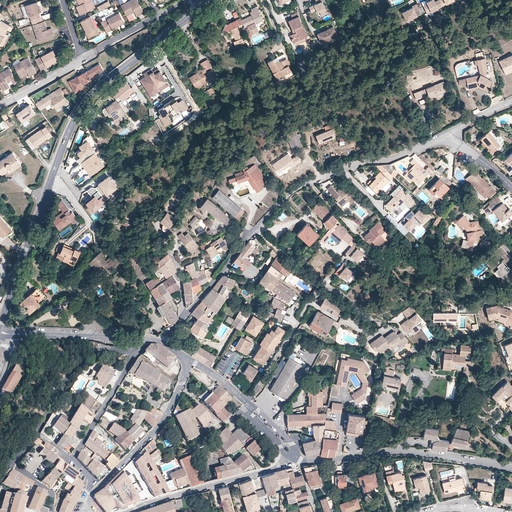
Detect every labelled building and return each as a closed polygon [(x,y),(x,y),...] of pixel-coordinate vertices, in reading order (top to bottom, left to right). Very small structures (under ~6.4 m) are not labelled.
[(95,8),(90,0),(77,0),(80,5),(76,7),(80,15),(95,8)] [(144,12),(136,0),(131,0),(121,6),(129,21),(134,19),(131,13),(134,12),(136,16),(144,12)] [(327,12),(322,0),(315,0),(317,3),(309,6),(311,11),(316,9),(317,12),(319,11),(321,15),(327,12)] [(438,8),(442,5),(439,0),(436,0),(434,1),(433,0),(428,0),(426,1),(427,3),(423,5),(427,13),(438,8)] [(111,5),(109,1),(101,5),(103,9),(111,5)] [(41,12),(40,9),(39,9),(38,6),(36,2),(35,2),(21,7),(25,17),(29,16),(30,16),(33,25),(42,22),(41,17),(40,17),(38,13),(40,13),(41,12)] [(421,13),(416,3),(415,4),(414,4),(414,5),(414,4),(412,6),(412,7),(402,11),(406,20),(416,15),(417,15),(421,13)] [(263,20),(257,8),(251,11),(250,12),(251,15),(241,20),(244,27),(247,25),(251,34),(255,32),(258,30),(256,26),(255,23),(259,22),(263,20)] [(10,31),(13,27),(0,20),(3,16),(0,12),(0,33),(2,34),(1,37),(0,38),(0,45),(2,47),(8,36),(5,34),(7,29),(10,31)] [(307,36),(298,16),(299,16),(297,12),(291,15),(292,17),(292,18),(288,20),(293,31),(295,30),(296,32),(294,33),(290,34),(293,42),(294,42),(304,37),(307,36)] [(99,34),(92,21),(99,18),(96,13),(80,21),(83,26),(87,33),(86,33),(89,39),(99,34)] [(124,22),(119,13),(101,22),(106,32),(112,29),(112,28),(124,22)] [(242,23),(240,17),(226,23),(225,23),(223,28),(227,30),(231,28),(235,37),(234,37),(235,40),(233,41),(235,46),(244,42),(237,26),(242,23)] [(54,36),(51,28),(47,29),(44,21),(42,22),(33,25),(38,41),(54,36)] [(338,35),(333,26),(317,34),(322,43),(338,35)] [(313,49),(311,45),(312,44),(311,43),(305,46),(308,52),(313,49)] [(58,59),(53,50),(45,55),(41,57),(35,60),(40,70),(46,67),(46,66),(53,62),(58,59)] [(288,65),(289,64),(283,53),(268,61),(277,78),(291,70),(288,65)] [(511,54),(499,61),(504,71),(511,67),(511,54)] [(36,72),(28,58),(20,62),(14,66),(18,74),(26,70),(28,73),(29,76),(36,72)] [(487,69),(485,58),(474,60),(475,65),(478,65),(479,71),(487,69)] [(217,79),(212,70),(204,75),(203,73),(206,71),(205,70),(211,66),(206,59),(200,63),(204,68),(201,70),(202,71),(199,74),(197,72),(192,75),(193,77),(190,79),(194,86),(198,84),(199,86),(207,81),(209,84),(217,79)] [(90,78),(98,74),(97,73),(103,70),(99,63),(91,68),(91,69),(89,71),(88,69),(75,77),(76,78),(73,79),(73,78),(68,81),(75,93),(84,87),(82,84),(91,79),(90,78)] [(15,79),(9,68),(0,73),(0,86),(2,91),(9,87),(7,83),(15,79)] [(166,81),(158,68),(153,71),(151,68),(143,73),(145,76),(140,79),(147,92),(151,90),(153,94),(165,87),(163,82),(166,81)] [(488,79),(488,78),(485,77),(480,75),(466,78),(467,83),(468,88),(479,85),(488,89),(492,81),(488,79)] [(120,100),(134,88),(132,86),(130,87),(125,80),(110,92),(116,99),(103,108),(102,109),(102,111),(105,115),(107,114),(109,117),(112,115),(114,119),(112,120),(115,124),(122,119),(120,115),(128,110),(120,100)] [(448,93),(443,81),(436,84),(434,80),(423,85),(422,81),(419,82),(419,81),(414,83),(415,87),(416,87),(418,91),(414,93),(416,99),(425,95),(427,95),(428,97),(430,102),(440,99),(439,96),(443,94),(448,93)] [(64,99),(60,93),(61,90),(60,87),(54,91),(53,91),(35,103),(40,110),(52,101),(55,105),(64,99)] [(175,98),(158,109),(161,114),(159,115),(165,125),(171,121),(167,113),(168,112),(174,108),(176,111),(181,107),(183,110),(188,107),(183,99),(178,102),(175,98)] [(56,108),(66,101),(64,99),(55,105),(56,108)] [(16,113),(22,121),(35,112),(29,103),(16,113)] [(52,137),(46,128),(29,139),(37,149),(41,146),(40,145),(52,137)] [(287,139),(297,134),(295,129),(285,135),(287,139)] [(326,132),(316,137),(319,145),(336,138),(332,130),(326,132)] [(503,140),(500,136),(497,136),(496,137),(490,130),(488,131),(500,145),(503,142),(503,140)] [(500,145),(488,131),(480,138),(483,142),(486,145),(489,149),(487,150),(491,155),(497,150),(496,149),(500,145)] [(302,146),(298,138),(301,137),(299,133),(297,134),(287,139),(293,151),(302,146)] [(95,154),(87,142),(79,148),(82,152),(77,155),(80,159),(77,161),(80,165),(81,164),(95,154)] [(20,164),(12,152),(0,160),(0,170),(6,166),(6,167),(7,167),(8,168),(8,167),(9,167),(10,167),(12,170),(20,164)] [(95,154),(81,164),(90,176),(104,166),(95,154)] [(288,154),(272,165),(278,174),(290,166),(291,168),(296,165),(292,159),(288,154)] [(297,156),(292,159),(296,165),(301,161),(297,156)] [(420,171),(423,168),(413,159),(410,162),(413,165),(409,170),(410,171),(408,174),(407,173),(404,175),(410,181),(413,179),(418,184),(426,176),(420,171)] [(262,177),(254,164),(248,168),(247,165),(242,168),(243,169),(245,172),(236,176),(237,179),(238,181),(248,178),(256,190),(262,186),(261,184),(265,182),(262,177)] [(263,176),(255,164),(254,164),(262,177),(263,176)] [(395,169),(390,164),(381,165),(390,173),(394,170),(395,169)] [(389,179),(392,175),(390,173),(381,165),(373,165),(380,171),(375,177),(376,178),(375,179),(372,182),(369,185),(368,186),(376,194),(382,188),(381,187),(383,185),(384,186),(390,180),(389,179)] [(435,173),(428,166),(425,169),(432,176),(435,173)] [(488,184),(483,177),(482,178),(475,170),(469,175),(470,177),(466,180),(472,187),(474,185),(485,198),(488,195),(490,197),(495,192),(490,186),(489,186),(488,184)] [(108,175),(97,183),(105,196),(117,188),(108,175)] [(441,196),(449,187),(439,178),(429,190),(438,198),(441,196)] [(368,188),(358,179),(355,183),(361,189),(364,192),(368,188)] [(355,199),(344,185),(339,189),(340,191),(338,192),(337,191),(331,185),(327,189),(337,200),(336,201),(341,206),(348,200),(350,203),(355,199)] [(406,195),(398,186),(391,193),(394,196),(386,204),(391,209),(396,204),(397,206),(403,201),(409,207),(414,202),(407,194),(406,195)] [(92,187),(87,191),(90,194),(93,192),(95,195),(86,202),(85,200),(81,203),(89,213),(92,211),(93,213),(107,202),(96,188),(92,187)] [(415,196),(420,190),(417,187),(412,193),(415,196)] [(244,210),(219,189),(212,197),(237,218),(244,210)] [(489,207),(500,199),(497,195),(488,202),(490,204),(488,205),(488,206),(489,207)] [(230,219),(217,206),(207,198),(204,200),(202,198),(197,203),(202,209),(205,207),(216,216),(217,214),(222,219),(226,223),(230,219)] [(78,219),(72,211),(71,211),(70,212),(68,209),(69,208),(62,199),(56,203),(63,211),(52,219),(59,229),(63,227),(62,224),(69,218),(71,221),(72,223),(74,222),(78,219)] [(511,217),(511,211),(509,208),(508,209),(506,207),(500,199),(489,207),(488,206),(484,210),(488,214),(493,210),(504,224),(511,217)] [(326,214),(329,211),(320,201),(312,208),(324,220),(328,216),(326,214)] [(442,212),(436,207),(432,212),(438,216),(441,213),(442,212)] [(404,224),(410,230),(418,223),(419,224),(421,221),(424,223),(431,217),(422,208),(415,214),(411,210),(406,216),(409,219),(404,224)] [(169,227),(176,219),(167,211),(159,220),(163,223),(168,228),(169,227)] [(334,223),(337,220),(332,214),(329,217),(324,222),(327,225),(325,227),(328,230),(332,226),(334,223)] [(477,228),(480,228),(479,221),(470,223),(463,215),(458,220),(463,226),(467,230),(470,229),(471,232),(467,232),(468,238),(465,248),(473,250),(474,246),(477,244),(479,239),(479,235),(481,235),(482,233),(483,232),(481,230),(477,231),(477,228)] [(11,229),(0,216),(0,234),(1,234),(3,236),(11,229)] [(192,226),(199,219),(195,216),(189,223),(192,226)] [(63,227),(71,221),(69,218),(62,224),(63,227)] [(309,243),(318,232),(306,222),(297,232),(309,243)] [(354,238),(347,232),(347,231),(340,225),(338,226),(336,229),(332,226),(328,230),(320,239),(324,243),(330,236),(332,234),(340,241),(340,240),(342,238),(343,239),(349,244),(354,238)] [(385,240),(380,235),(385,230),(381,225),(376,229),(373,226),(369,230),(370,231),(371,232),(367,235),(366,234),(363,237),(369,243),(372,241),(377,247),(381,243),(385,240)] [(170,236),(174,231),(169,227),(168,228),(165,231),(170,236)] [(195,242),(188,232),(184,235),(181,232),(178,235),(191,251),(195,248),(192,244),(195,242)] [(340,241),(332,234),(330,236),(337,242),(340,241)] [(229,244),(224,238),(223,239),(220,236),(211,242),(210,243),(210,244),(206,248),(211,255),(217,250),(216,249),(214,246),(218,242),(220,245),(223,249),(229,244)] [(491,244),(482,239),(479,245),(485,249),(491,244)] [(205,246),(208,244),(206,240),(199,244),(199,245),(200,244),(201,249),(205,246)] [(242,271),(253,258),(249,255),(248,254),(254,246),(252,244),(249,242),(235,259),(231,264),(242,271)] [(364,254),(357,248),(358,247),(354,244),(346,253),(350,257),(350,256),(353,258),(357,261),(364,254)] [(76,260),(80,251),(74,248),(73,250),(63,245),(60,252),(58,252),(55,257),(68,262),(70,257),(76,260)] [(511,271),(508,266),(507,266),(506,266),(504,264),(505,263),(511,257),(507,253),(501,246),(496,250),(497,251),(485,261),(489,266),(490,265),(494,269),(492,270),(496,274),(498,272),(504,279),(507,282),(511,279),(511,278),(511,276),(511,271)] [(271,289),(277,280),(279,277),(288,283),(297,269),(295,268),(277,256),(278,255),(272,249),(269,254),(276,258),(259,281),(271,289)] [(107,274),(120,262),(112,253),(109,257),(111,259),(107,262),(106,260),(102,256),(104,254),(101,251),(92,259),(95,262),(94,263),(98,267),(101,264),(103,266),(101,267),(107,274)] [(159,267),(171,258),(168,253),(166,255),(157,261),(158,262),(154,266),(156,269),(157,268),(159,267)] [(176,270),(171,258),(159,267),(162,271),(166,277),(176,270)] [(201,287),(200,283),(196,271),(193,261),(184,265),(186,269),(187,269),(189,275),(191,274),(192,277),(193,277),(191,279),(192,290),(192,291),(193,301),(197,296),(194,291),(198,290),(201,287)] [(353,272),(343,263),(337,270),(340,273),(339,273),(343,277),(347,280),(353,272)] [(213,277),(211,272),(210,269),(209,269),(209,267),(204,269),(207,279),(208,282),(213,277)] [(204,268),(196,271),(200,283),(207,279),(204,269),(204,268)] [(226,297),(230,291),(231,288),(235,279),(225,275),(223,276),(218,281),(223,284),(219,292),(213,288),(206,295),(220,306),(226,297)] [(169,293),(162,282),(162,283),(157,276),(146,283),(160,305),(157,307),(169,327),(172,325),(178,317),(168,300),(172,298),(169,293)] [(180,286),(173,276),(162,282),(169,293),(180,287),(180,286)] [(192,290),(191,279),(183,281),(184,292),(192,291),(192,290)] [(295,292),(277,280),(271,289),(289,301),(295,292)] [(139,285),(136,281),(130,285),(132,289),(134,288),(136,291),(139,289),(137,286),(139,285)] [(219,292),(223,284),(218,281),(213,288),(219,292)] [(28,313),(46,297),(37,286),(21,300),(14,298),(12,303),(18,305),(19,302),(28,313)] [(193,301),(192,291),(184,292),(186,307),(193,301)] [(217,311),(220,306),(206,295),(202,301),(208,306),(205,310),(202,313),(211,319),(217,311)] [(270,305),(277,308),(282,310),(285,303),(274,297),(270,305)] [(341,307),(325,298),(320,306),(325,310),(327,307),(333,310),(331,313),(336,316),(341,307)] [(205,310),(208,306),(202,301),(198,305),(205,310)] [(202,313),(205,310),(198,305),(191,313),(198,318),(198,317),(207,323),(211,319),(202,313)] [(511,325),(511,310),(503,307),(498,306),(496,305),(486,307),(488,319),(498,317),(506,320),(511,326),(511,325)] [(421,320),(416,314),(413,317),(411,314),(414,312),(410,306),(402,312),(406,318),(408,317),(409,319),(408,320),(401,325),(408,334),(411,331),(413,334),(419,329),(417,326),(416,324),(420,321),(421,320)] [(240,329),(250,312),(242,307),(234,319),(228,315),(225,320),(240,329)] [(452,307),(442,307),(442,314),(433,314),(433,322),(458,322),(458,314),(452,314),(452,307)] [(280,322),(283,314),(281,312),(282,310),(277,308),(275,314),(268,310),(266,315),(271,317),(280,322)] [(326,334),(334,320),(317,311),(308,326),(321,333),(321,332),(326,334)] [(261,325),(263,322),(253,315),(245,328),(255,334),(257,331),(258,330),(260,327),(261,325)] [(198,317),(198,318),(189,329),(203,337),(206,331),(205,330),(204,329),(205,327),(208,324),(207,323),(198,317)] [(511,326),(506,320),(498,317),(498,319),(504,322),(510,327),(511,326)] [(263,363),(285,329),(278,324),(274,330),(269,327),(261,340),(263,341),(261,344),(253,356),(263,363)] [(392,349),(402,342),(404,345),(409,341),(402,333),(398,335),(396,333),(394,334),(392,333),(384,338),(382,335),(370,344),(373,348),(376,347),(378,350),(381,353),(390,346),(392,349)] [(250,346),(252,342),(251,342),(245,338),(241,336),(235,347),(246,353),(249,349),(250,346)] [(460,343),(459,353),(465,354),(469,354),(470,344),(460,343)] [(175,357),(158,345),(150,344),(144,350),(152,356),(155,358),(167,367),(175,357)] [(203,362),(209,352),(197,345),(191,355),(203,362)] [(465,359),(465,354),(459,353),(452,352),(453,348),(442,347),(441,351),(444,351),(443,364),(451,365),(455,366),(455,363),(464,364),(467,365),(469,365),(470,360),(465,359)] [(210,366),(216,356),(209,352),(203,362),(210,366)] [(285,399),(304,366),(297,362),(289,357),(286,362),(284,365),(270,390),(275,393),(274,396),(278,398),(280,396),(285,399)] [(348,357),(347,359),(347,361),(341,360),(336,383),(333,383),(330,395),(338,397),(340,384),(344,385),(348,368),(358,370),(361,375),(363,373),(370,369),(364,361),(348,357)] [(153,370),(136,359),(128,371),(135,375),(141,378),(146,381),(153,370)] [(251,380),(258,369),(248,363),(243,372),(247,375),(245,377),(251,380)] [(11,394),(25,369),(16,364),(2,389),(11,394)] [(107,384),(113,373),(101,366),(95,377),(96,378),(107,384)] [(368,381),(363,373),(361,375),(358,370),(348,368),(344,385),(347,386),(350,370),(356,372),(363,382),(362,387),(364,388),(364,385),(367,385),(368,381)] [(401,377),(393,376),(394,370),(389,368),(385,368),(381,383),(399,387),(401,377)] [(170,381),(153,370),(146,381),(163,392),(170,381)] [(96,378),(97,384),(105,388),(107,384),(96,378)] [(511,387),(511,386),(511,385),(507,380),(503,385),(502,385),(492,395),(497,400),(496,401),(504,409),(508,405),(511,409),(511,387)] [(366,397),(363,393),(366,391),(367,385),(364,385),(364,388),(362,387),(353,393),(356,398),(355,399),(357,403),(366,397)] [(222,389),(218,386),(211,393),(224,406),(231,398),(222,389)] [(322,404),(322,390),(319,390),(319,387),(308,387),(308,394),(309,394),(311,394),(311,405),(309,405),(307,405),(307,413),(317,413),(326,413),(328,404),(322,404)] [(11,394),(2,389),(0,394),(0,395),(8,400),(11,394)] [(224,406),(211,393),(203,402),(222,422),(229,415),(222,408),(224,406)] [(86,410),(94,399),(88,394),(88,395),(85,399),(83,401),(80,405),(86,410)] [(195,418),(190,412),(179,399),(173,413),(187,441),(198,436),(193,426),(192,424),(190,421),(193,419),(195,418)] [(327,410),(331,411),(331,410),(341,412),(343,403),(332,402),(331,408),(327,407),(327,410)] [(80,405),(79,405),(75,412),(72,418),(71,419),(68,423),(70,425),(63,434),(69,439),(76,429),(82,419),(90,424),(94,416),(86,410),(80,405)] [(211,419),(199,405),(190,412),(195,418),(199,423),(202,426),(205,424),(211,419)] [(150,414),(136,410),(133,416),(130,421),(132,422),(135,425),(137,427),(142,419),(152,428),(155,425),(161,417),(150,414)] [(45,435),(57,415),(52,412),(43,427),(40,432),(45,435)] [(325,424),(325,419),(326,414),(326,413),(317,413),(307,413),(287,413),(288,425),(313,424),(314,434),(316,439),(323,437),(325,424)] [(349,413),(347,429),(351,430),(353,429),(356,429),(357,431),(366,432),(367,419),(364,419),(364,415),(349,413)] [(71,419),(61,414),(59,417),(68,423),(71,419)] [(63,434),(70,425),(68,423),(59,417),(52,426),(51,428),(58,433),(60,431),(63,434)] [(336,438),(336,435),(333,434),(334,429),(337,430),(334,420),(325,419),(325,424),(323,437),(320,454),(327,455),(335,455),(337,438),(336,438)] [(124,431),(121,429),(113,424),(108,431),(117,437),(118,436),(119,436),(124,431)] [(211,431),(205,424),(202,426),(208,434),(211,431)] [(146,435),(137,427),(135,425),(131,428),(126,433),(133,441),(137,444),(146,435)] [(446,450),(449,440),(440,439),(437,434),(438,428),(425,426),(423,436),(431,438),(429,449),(446,450)] [(248,437),(239,427),(231,434),(240,443),(248,437)] [(467,439),(470,430),(457,427),(453,436),(467,439)] [(219,446),(231,434),(225,428),(213,439),(219,446)] [(99,446),(104,438),(92,430),(84,444),(95,453),(95,452),(100,447),(99,446)] [(126,433),(124,431),(119,436),(118,436),(117,437),(115,440),(124,450),(133,441),(126,433)] [(69,439),(63,434),(56,444),(63,449),(66,444),(69,446),(72,444),(76,447),(77,445),(69,439)] [(228,455),(242,446),(240,443),(231,434),(219,446),(228,455)] [(466,446),(467,439),(453,436),(450,443),(449,442),(448,446),(451,447),(452,443),(466,446)] [(320,454),(323,437),(316,439),(307,441),(303,442),(307,456),(317,453),(320,454)] [(39,444),(40,442),(36,439),(32,443),(34,445),(35,446),(37,444),(42,448),(43,448),(42,447),(42,446),(41,445),(39,444)] [(151,441),(151,440),(144,448),(146,451),(151,459),(159,454),(154,445),(151,441)] [(260,448),(254,441),(246,448),(253,456),(260,448)] [(52,449),(53,447),(44,442),(42,446),(42,447),(43,448),(42,448),(38,453),(45,456),(44,458),(52,463),(56,458),(56,457),(52,453),(50,452),(52,449)] [(110,455),(100,447),(95,452),(105,460),(110,455)] [(171,492),(154,463),(151,459),(146,451),(142,454),(143,455),(139,457),(134,462),(135,463),(138,468),(142,476),(145,481),(150,489),(153,494),(154,497),(171,492)] [(92,460),(79,452),(76,458),(85,467),(92,460)] [(110,470),(118,462),(110,454),(110,455),(105,460),(107,463),(105,464),(110,470)] [(154,463),(162,458),(159,454),(151,459),(154,463)] [(251,464),(243,455),(233,463),(234,464),(242,472),(251,464)] [(203,484),(192,456),(189,457),(182,460),(179,461),(182,469),(188,484),(190,487),(203,484)] [(234,464),(233,463),(228,457),(219,460),(221,467),(234,464)] [(60,465),(62,462),(62,461),(59,459),(58,460),(54,467),(56,469),(57,468),(60,465)] [(91,473),(98,464),(92,460),(85,467),(91,473)] [(60,473),(66,464),(62,461),(62,462),(60,465),(57,468),(56,469),(60,473)] [(433,468),(431,462),(422,461),(425,470),(433,468)] [(326,475),(322,463),(303,466),(309,483),(311,487),(322,486),(321,482),(320,477),(326,475)] [(75,479),(79,473),(66,464),(60,473),(59,475),(58,476),(63,481),(67,483),(64,488),(68,490),(68,489),(71,485),(75,479)] [(107,473),(104,468),(98,464),(91,473),(99,481),(107,473)] [(242,472),(234,464),(221,467),(214,469),(217,480),(243,473),(242,472)] [(55,480),(58,476),(59,475),(60,473),(56,469),(54,467),(53,468),(48,474),(44,477),(40,481),(52,488),(56,481),(55,480)] [(291,467),(286,468),(290,481),(292,486),(304,482),(302,474),(295,476),(291,467)] [(290,481),(286,468),(284,469),(281,473),(280,472),(279,470),(274,471),(278,485),(283,483),(290,481)] [(19,483),(23,476),(22,476),(17,473),(9,469),(5,474),(1,481),(1,482),(1,483),(15,489),(18,484),(19,483)] [(188,484),(182,469),(169,474),(172,480),(174,479),(177,486),(178,488),(180,487),(188,484)] [(405,488),(403,478),(402,475),(401,471),(394,473),(393,469),(385,471),(388,482),(392,481),(393,483),(395,491),(405,488)] [(104,491),(122,473),(120,470),(102,489),(104,491)] [(278,485),(274,471),(262,475),(267,494),(271,493),(275,492),(273,486),(278,485)] [(377,484),(374,471),(358,475),(360,481),(362,480),(364,490),(370,489),(369,486),(377,484)] [(135,495),(124,477),(122,473),(104,491),(116,506),(117,507),(137,499),(135,495)] [(141,491),(131,474),(124,477),(135,495),(141,491)] [(346,486),(346,474),(342,474),(337,474),(332,474),(332,487),(346,486)] [(430,490),(426,475),(413,478),(415,488),(418,487),(419,488),(420,493),(430,490)] [(464,488),(462,478),(456,479),(455,475),(449,477),(450,481),(442,483),(445,493),(456,490),(457,490),(457,489),(459,488),(459,489),(464,488)] [(34,482),(23,476),(19,483),(18,484),(15,489),(21,492),(26,484),(32,487),(34,482)] [(255,492),(251,478),(239,482),(240,486),(243,495),(255,492)] [(83,485),(75,479),(71,485),(80,491),(83,485)] [(364,490),(362,480),(360,481),(362,490),(363,492),(364,492),(370,490),(370,489),(364,490)] [(292,486),(290,481),(283,483),(284,490),(292,487),(292,486)] [(490,499),(492,485),(487,485),(487,483),(477,481),(476,489),(480,489),(480,492),(479,498),(490,499)] [(80,491),(71,485),(68,489),(78,495),(80,491)] [(234,511),(227,485),(218,488),(224,509),(224,511),(234,511)] [(308,496),(307,490),(300,492),(297,492),(296,489),(299,488),(298,485),(293,487),(293,489),(296,499),(308,496)] [(44,497),(46,491),(36,487),(27,508),(37,511),(36,511),(46,511),(47,509),(42,507),(39,506),(44,497)] [(296,499),(293,489),(293,487),(292,487),(284,490),(288,502),(296,499)] [(511,487),(505,487),(503,501),(511,503),(511,502),(511,500),(511,487)] [(72,505),(78,495),(68,489),(68,490),(66,494),(63,499),(72,505)] [(105,511),(116,506),(104,491),(102,489),(93,495),(93,497),(105,511)] [(266,495),(264,489),(255,492),(257,498),(266,495)] [(5,511),(11,493),(4,491),(1,501),(0,505),(0,511),(5,511)] [(21,511),(25,497),(23,496),(22,495),(22,493),(21,492),(19,491),(16,492),(14,494),(11,493),(5,511),(21,511)] [(257,498),(255,492),(243,495),(248,511),(249,511),(260,508),(257,498)] [(334,508),(332,500),(327,501),(326,498),(320,500),(324,511),(327,511),(330,511),(330,510),(334,508)] [(58,511),(69,511),(72,505),(63,499),(58,511)] [(118,509),(138,501),(137,499),(117,507),(118,509)] [(348,511),(360,508),(357,499),(340,504),(340,506),(342,511),(348,511)] [(175,511),(171,500),(135,511),(175,511)] [(311,511),(308,500),(298,503),(300,511),(311,511)]
